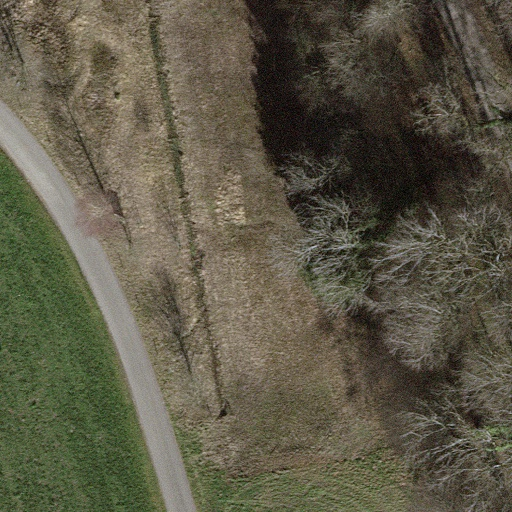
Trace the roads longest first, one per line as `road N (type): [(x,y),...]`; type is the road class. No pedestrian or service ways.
road 1 (unclassified): [(0,131),(85,240),(184,511)]
road 2 (track): [(455,0),(511,136)]
